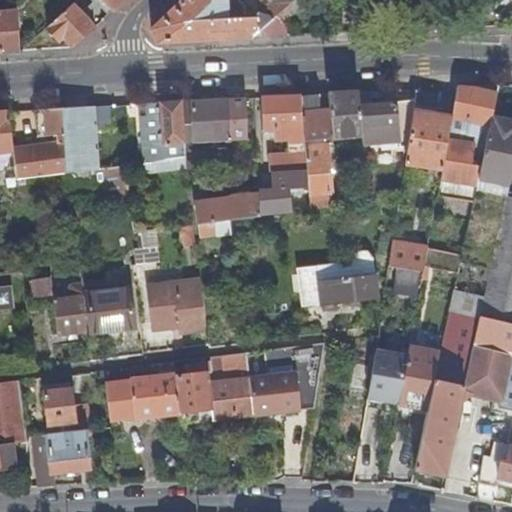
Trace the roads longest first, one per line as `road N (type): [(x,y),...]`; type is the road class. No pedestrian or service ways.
road 1 (residential): [(451,511),(384,499),(0,510)]
road 2 (tertiary): [(127,74),(511,53)]
road 3 (tertiary): [(0,82),(127,74)]
